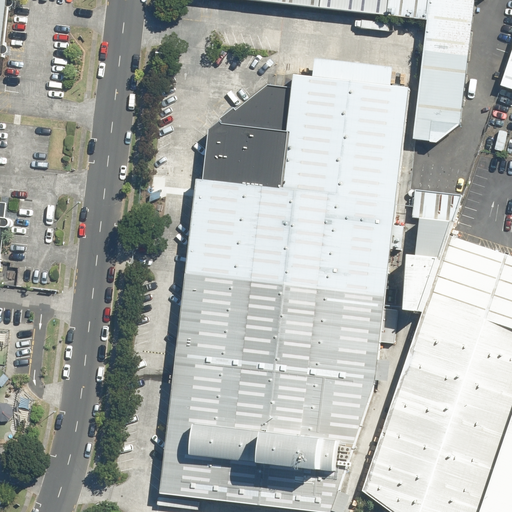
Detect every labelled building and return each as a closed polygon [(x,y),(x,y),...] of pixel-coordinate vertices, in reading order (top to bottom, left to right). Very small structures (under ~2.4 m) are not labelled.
[(13,0),(0,0),(0,265),(4,227),(9,228),(11,226),(12,224),(13,222),(12,220),(10,218),(5,218),(7,203),(0,202),(0,74),(1,74),(4,54),(6,54),(8,52),(8,51),(9,49),(8,47),(6,46),(5,45),(9,7),(11,7),(13,6),(14,4),(14,2),(14,0),(13,0)] [(256,0),(430,20),(431,0),(256,0)] [(440,142),(462,124),(476,0),(431,0),(430,20),(416,140),(440,142)] [(511,55),(502,86),(511,88),(511,55)] [(295,87),(270,84),(238,109),(235,105),(231,108),(227,111),(223,117),(221,123),(212,130),(206,179),(199,178),(163,493),(328,511),(333,511),(378,381),(390,382),(393,361),(380,359),(382,342),(395,343),(399,310),(386,308),(412,88),(392,86),(395,68),(318,59),(316,77),(296,74),(295,87)] [(501,153),(507,132),(511,134),(511,130),(511,122),(494,118),(491,128),(499,130),(493,151),(501,153)] [(418,257),(442,260),(451,235),(463,195),(417,189),(414,217),(423,218),(418,257)] [(511,511),(511,256),(451,235),(442,260),(364,490),(394,511),(511,511)]
